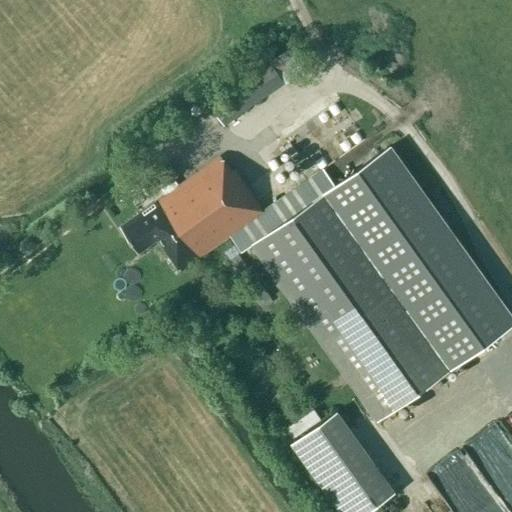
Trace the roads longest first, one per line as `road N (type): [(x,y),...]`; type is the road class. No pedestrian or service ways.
road 1 (track): [(511,303),(320,34),(304,0)]
road 2 (track): [(0,271),(207,115)]
